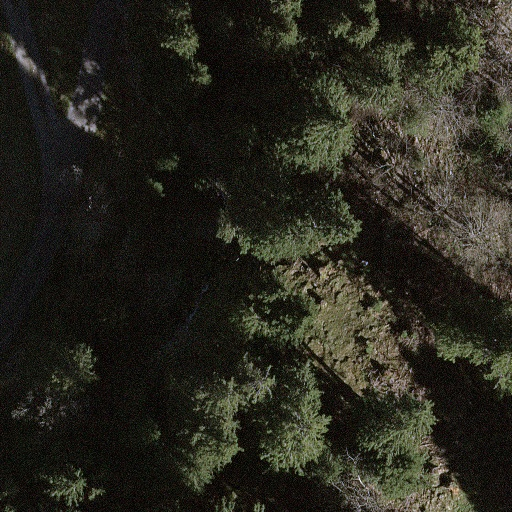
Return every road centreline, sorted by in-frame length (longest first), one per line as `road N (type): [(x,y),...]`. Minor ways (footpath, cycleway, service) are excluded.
road 1 (track): [(122,0),(58,195),(0,327)]
road 2 (track): [(58,195),(16,0)]
